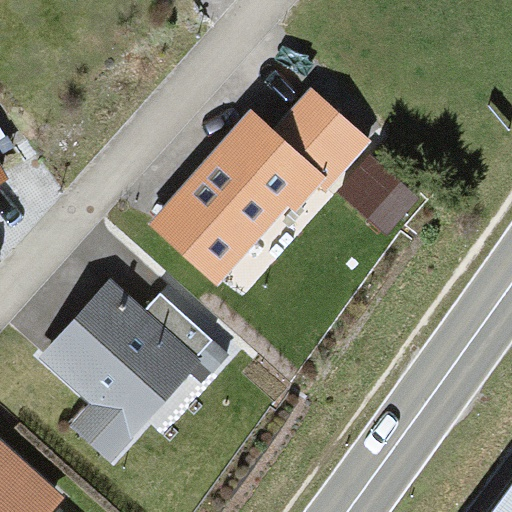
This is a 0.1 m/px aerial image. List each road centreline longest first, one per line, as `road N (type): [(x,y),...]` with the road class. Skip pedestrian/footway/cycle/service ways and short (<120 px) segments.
road 1 (residential): [(265,0),(0,300)]
road 2 (primary): [(346,511),(511,283)]
